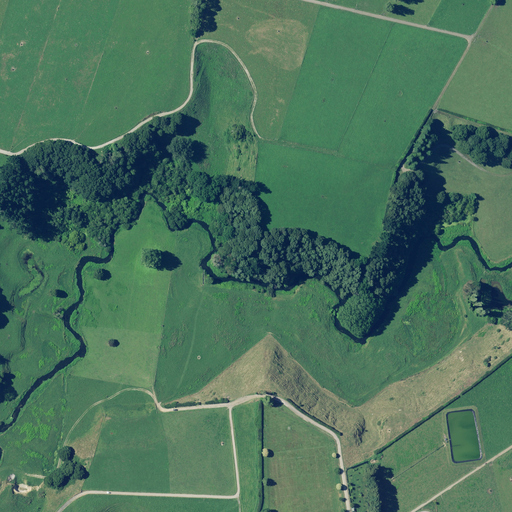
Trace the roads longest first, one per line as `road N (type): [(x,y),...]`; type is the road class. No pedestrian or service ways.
road 1 (track): [(325,150),(257,132),(257,82),(202,34),(181,103),(84,142),(48,134),(15,159),(0,154)]
road 2 (track): [(222,407),(238,497),(78,497),(57,511)]
road 3 (track): [(349,511),(343,464),(309,432),(261,407),(222,407)]
road 4 (track): [(314,0),(479,37)]
